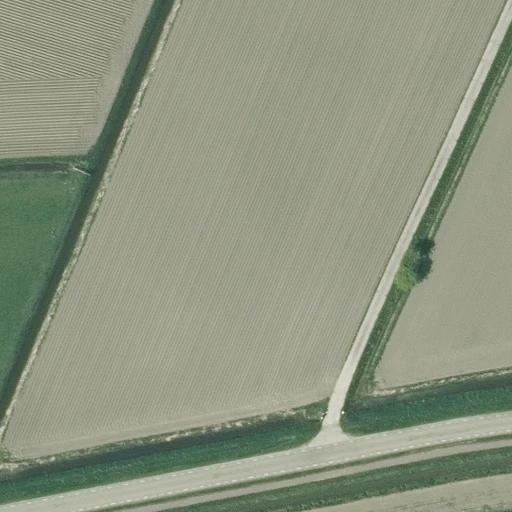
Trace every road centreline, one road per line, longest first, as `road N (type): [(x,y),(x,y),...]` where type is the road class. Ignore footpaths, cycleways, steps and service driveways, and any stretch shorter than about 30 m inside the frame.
road 1 (unclassified): [(327,458),(334,407),(511,0)]
road 2 (tertiary): [(18,511),(327,458)]
road 3 (tertiary): [(327,458),(511,426)]
